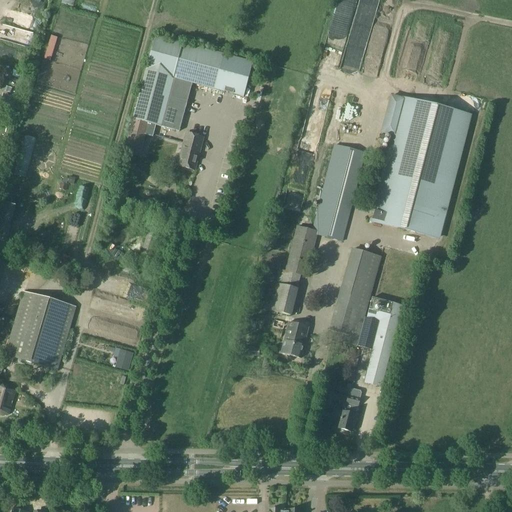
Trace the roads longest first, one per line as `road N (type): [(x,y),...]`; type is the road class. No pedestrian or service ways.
road 1 (primary): [(511,472),(0,462)]
road 2 (track): [(58,413),(55,394),(84,306),(77,282),(156,0)]
